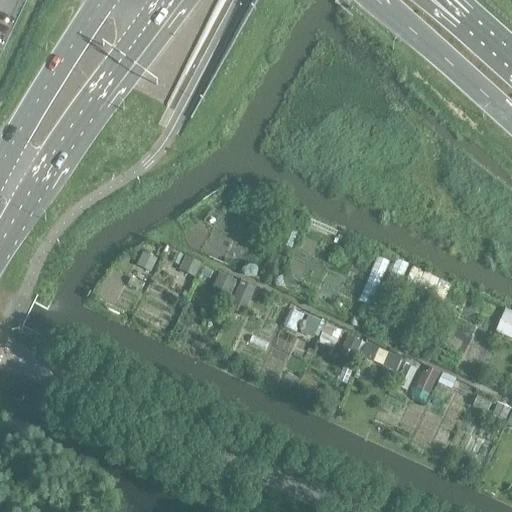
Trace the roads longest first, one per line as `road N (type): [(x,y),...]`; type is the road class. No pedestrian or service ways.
road 1 (tertiary): [(337,511),(31,365)]
road 2 (secondary): [(0,251),(59,142),(154,14)]
road 3 (trunk): [(365,0),(511,128)]
road 4 (secondary): [(102,0),(0,162)]
